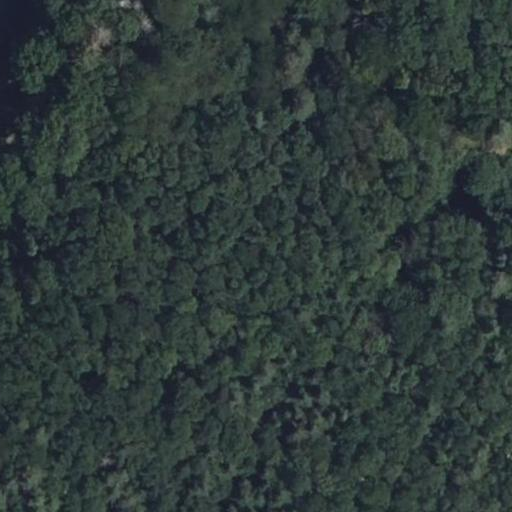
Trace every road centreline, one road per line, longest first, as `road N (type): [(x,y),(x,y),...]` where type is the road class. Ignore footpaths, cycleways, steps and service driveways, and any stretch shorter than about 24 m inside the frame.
road 1 (track): [(363,0),(326,170),(227,511)]
road 2 (track): [(0,123),(63,41),(72,0)]
